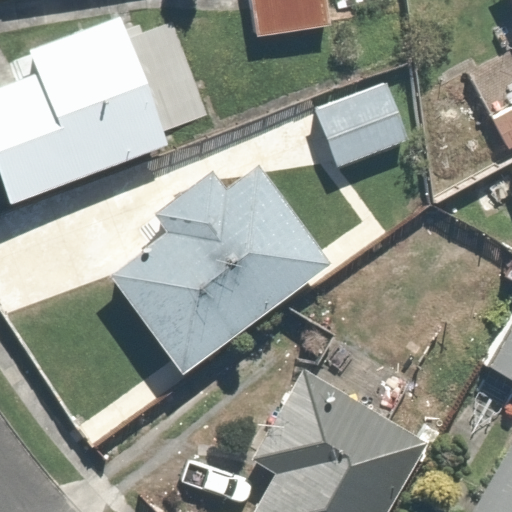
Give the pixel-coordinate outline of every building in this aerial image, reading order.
[(320,0),(239,0),(244,31),(323,20),(320,0)] [(511,0),(503,0),(511,18),(511,58),(468,80),(495,136),(511,127),(511,0)] [(10,38),(21,66),(0,73),(0,194),(145,138),(105,33),(94,5),(10,38)] [(376,85),(298,111),(317,168),(395,142),(376,85)] [(116,243),(125,255),(97,275),(161,366),(327,251),(263,159),(215,192),(199,169),(144,207),(152,218),(116,243)] [(511,286),(498,280),(463,358),(511,379),(511,286)] [(212,402),(192,442),(253,472),(233,511),(357,511),(398,431),(287,374),(260,426),(212,402)] [(511,511),(511,426),(509,425),(453,511),(511,511)]
